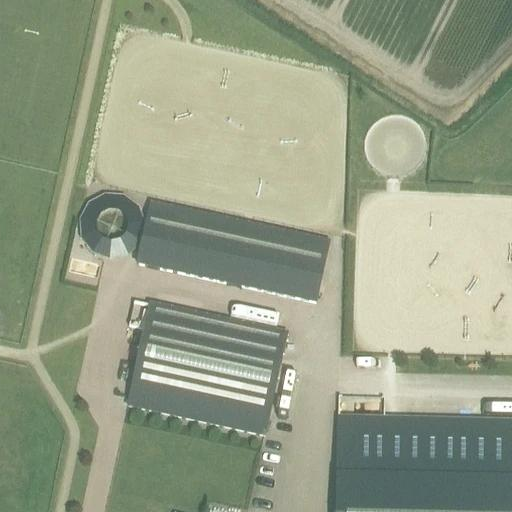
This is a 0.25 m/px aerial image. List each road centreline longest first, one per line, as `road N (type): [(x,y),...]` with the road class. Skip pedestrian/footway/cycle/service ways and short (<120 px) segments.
road 1 (track): [(107,0),(30,356)]
road 2 (track): [(87,333),(30,356),(70,426),(52,511)]
